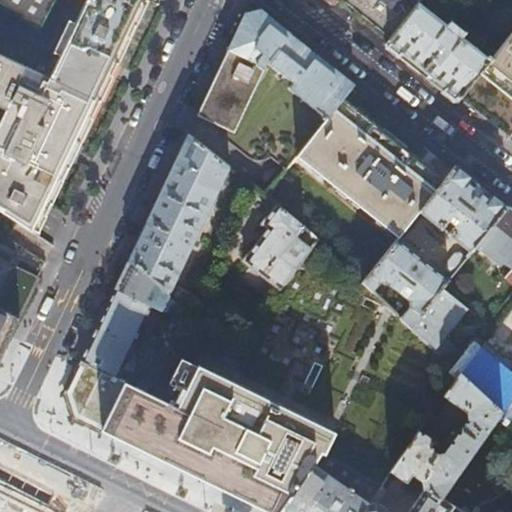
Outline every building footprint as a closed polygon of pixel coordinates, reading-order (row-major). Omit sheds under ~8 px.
[(0,0),(40,28),(55,0),(0,0)] [(85,0),(50,78),(0,54),(0,105),(7,109),(0,124),(0,208),(34,229),(43,210),(54,187),(69,154),(89,111),(115,57),(134,15),(141,0),(85,0)] [(420,3),(422,0),(338,0),(374,29),(390,43),(420,3)] [(390,43),(387,46),(458,103),(482,72),(494,57),(490,54),(488,57),(464,37),(467,32),(452,21),(449,25),(420,3),(390,43)] [(343,98),(351,88),(354,84),(262,10),(256,12),(247,14),(233,44),(215,82),(210,92),(199,116),(235,133),(256,85),(258,86),(263,81),(268,73),(264,70),(271,63),(291,81),(283,91),(288,95),(292,90),(327,119),(343,98)] [(511,33),(494,57),(482,72),(505,89),(511,94),(511,33)] [(395,140),(343,98),(327,119),(297,157),(337,190),(349,199),(398,238),(421,210),(445,180),(395,140)] [(230,167),(190,134),(176,164),(147,225),(129,262),(169,294),(230,167)] [(457,166),(455,168),(445,180),(421,210),(433,220),(430,223),(441,231),(443,229),(471,251),(475,246),(507,206),(457,166)] [(303,225),(277,204),(262,222),(269,228),(245,259),(281,287),(310,249),(304,244),(305,241),(299,236),(297,239),(295,237),(303,225)] [(511,210),(507,206),(475,246),(500,267),(504,263),(511,269),(511,210)] [(55,234),(63,212),(49,207),(41,229),(55,234)] [(397,239),(363,281),(373,291),(379,285),(387,283),(409,301),(409,307),(401,317),(411,327),(443,287),(448,280),(397,239)] [(448,269),(453,274),(467,256),(461,252),(455,253),(446,264),(448,269)] [(0,358),(1,358),(38,276),(0,257),(0,358)] [(153,306),(161,310),(169,294),(129,262),(123,275),(116,289),(153,306)] [(449,363),(458,371),(468,359),(444,336),(467,307),(443,287),(411,327),(434,348),(449,363)] [(109,305),(100,324),(136,341),(153,306),(116,289),(109,305)] [(136,341),(100,324),(90,345),(83,360),(119,376),(136,341)] [(468,359),(458,371),(461,374),(502,412),(505,415),(511,406),(511,370),(505,379),(499,375),(502,371),(476,349),(468,359)] [(136,384),(119,376),(83,360),(65,397),(68,404),(71,412),(160,456),(212,482),(272,511),(281,511),(314,464),(316,465),(325,454),(327,454),(337,432),(269,399),(217,374),(200,366),(178,408),(135,386),(136,384)] [(502,412),(461,374),(446,396),(468,411),(470,421),(464,428),(462,429),(461,429),(459,430),(457,431),(456,432),(454,433),(453,435),(452,438),(451,440),(451,443),(453,444),(448,451),(438,454),(435,452),(437,449),(433,446),(436,442),(421,431),(393,471),(408,481),(411,478),(414,481),(417,476),(424,480),(425,490),(409,511),(392,511),(379,502),(382,497),(377,494),(371,503),(364,511),(432,511),(443,497),(502,412)] [(281,511),(364,511),(371,503),(316,465),(314,464),(281,511)] [(451,511),(456,506),(443,497),(432,511),(451,511)]
